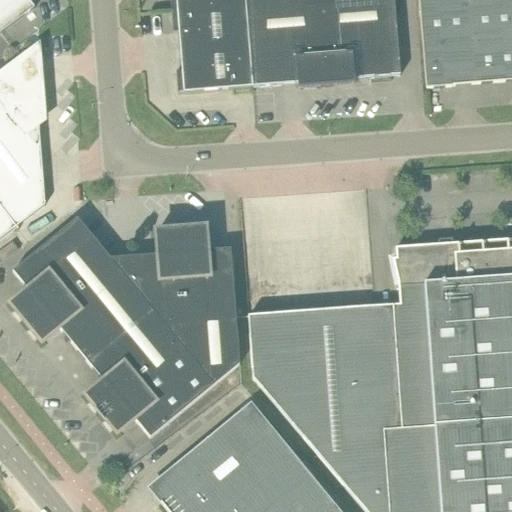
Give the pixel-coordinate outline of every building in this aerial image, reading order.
[(0,0),(0,34),(17,21),(34,10),(26,0),(0,0)] [(245,0),(170,0),(171,12),(246,6),(245,0)] [(245,0),(246,6),(253,88),(298,85),(298,89),(355,84),(354,80),(400,77),(393,0),(245,0)] [(511,0),(418,0),(420,9),(511,1),(511,0)] [(511,1),(420,9),(426,90),(451,88),(451,87),(511,82),(511,1)] [(253,88),(246,6),(171,12),(173,34),(178,33),(181,72),(176,73),(178,95),(218,92),(218,91),(253,88)] [(0,240),(44,207),(38,125),(43,121),(37,49),(0,77),(0,240)] [(239,366),(236,331),(230,251),(207,253),(205,230),(156,234),(157,257),(110,260),(77,220),(12,273),(28,292),(10,306),(41,344),(59,330),(103,383),(85,398),(117,436),(134,421),(150,440),(239,366)] [(252,380),(364,511),(511,511),(511,241),(456,245),(456,249),(453,249),(452,240),(438,241),(438,250),(406,252),(406,249),(395,250),(396,260),(392,261),(397,286),(399,307),(248,318),(252,380)] [(339,511),(251,404),(189,455),(174,468),(186,483),(165,500),(174,511),(339,511)]
